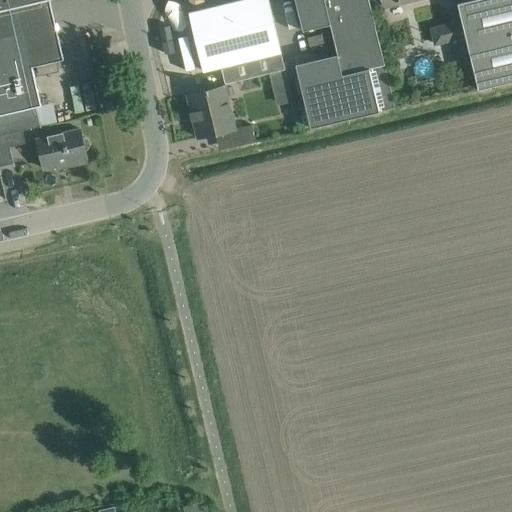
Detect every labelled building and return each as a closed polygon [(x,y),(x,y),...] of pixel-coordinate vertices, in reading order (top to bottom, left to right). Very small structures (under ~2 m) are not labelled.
[(0,0),(0,135),(6,134),(39,126),(39,125),(35,107),(41,105),(32,66),(63,59),(49,0),(0,0)] [(203,71),(220,67),(221,67),(225,83),(285,69),(268,0),(241,0),(189,13),(203,71)] [(295,0),(303,31),(330,24),(337,54),(296,63),(310,127),(379,111),(395,107),(391,90),(387,76),(385,65),(369,0),(295,0)] [(511,80),(511,0),(457,0),(478,89),(511,80)] [(446,24),(429,28),(434,46),(450,42),(446,24)] [(393,75),(387,76),(391,90),(396,89),(393,75)] [(187,95),(198,138),(235,129),(225,86),(187,95)] [(289,86),(272,90),(276,105),(292,101),(289,86)] [(254,141),(251,125),(239,128),(243,143),(254,141)] [(85,151),(87,149),(89,146),(89,143),(87,140),(85,138),(82,137),(80,129),(37,139),(44,169),(68,164),(69,166),(87,162),(85,151)] [(6,134),(0,135),(0,166),(13,163),(6,134)] [(202,511),(200,503),(189,505),(191,510),(193,511),(202,511)]
